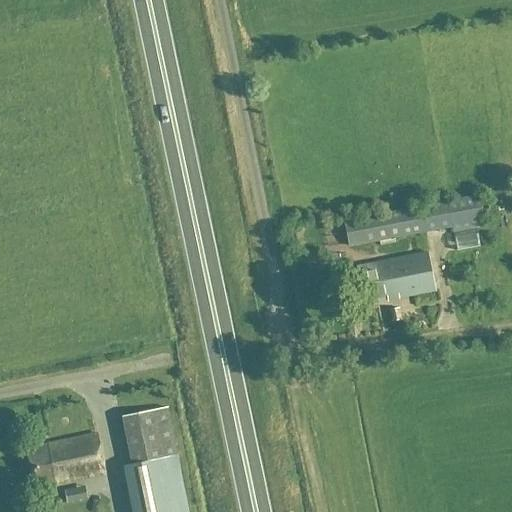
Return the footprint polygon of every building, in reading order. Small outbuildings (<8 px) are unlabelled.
[(483,228),(478,198),(343,222),(347,247),(451,228),(452,234),(483,228)] [(425,253),(356,267),(363,301),(385,296),(386,301),(433,291),(425,253)] [(398,309),(388,311),(390,322),(400,320),(398,309)] [(122,417),(132,468),(145,466),(153,506),(185,500),(177,460),(167,408),(122,417)] [(26,449),(34,488),(104,474),(95,434),(26,449)]
